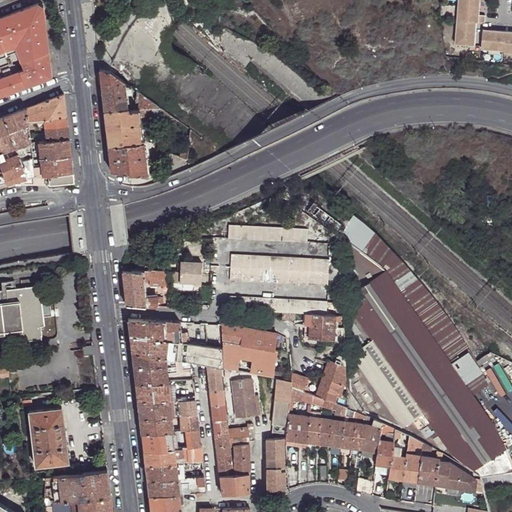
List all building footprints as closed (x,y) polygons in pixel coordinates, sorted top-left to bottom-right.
[(454,0),(450,43),(470,45),(472,23),(480,23),(481,16),(475,15),(476,0),(454,0)] [(0,18),(0,50),(3,50),(13,46),(15,50),(22,69),(0,77),(0,96),(42,80),(51,77),(44,7),(39,4),(0,18)] [(511,27),(510,27),(509,33),(478,30),(477,46),(477,49),(499,51),(499,53),(511,54),(511,27)] [(13,46),(3,50),(5,54),(15,50),(13,46)] [(127,108),(126,92),(125,81),(109,69),(108,70),(101,69),(100,68),(99,68),(104,110),(127,108)] [(160,107),(161,107),(140,92),(138,104),(139,110),(152,108),(160,107)] [(57,96),(25,108),(27,121),(34,120),(43,119),(66,116),(63,94),(57,96)] [(155,120),(161,120),(160,107),(152,108),(153,121),(155,120)] [(170,118),(176,118),(170,113),(161,107),(160,107),(161,120),(170,118)] [(27,121),(25,108),(3,117),(14,146),(21,144),(30,141),(29,130),(27,121)] [(153,121),(152,108),(139,110),(139,116),(140,116),(141,122),(153,121)] [(138,122),(137,110),(128,111),(104,114),(106,127),(138,124),(138,122)] [(67,126),(66,116),(43,119),(44,127),(44,129),(67,126)] [(14,146),(3,117),(0,117),(0,159),(17,153),(14,146)] [(43,119),(34,120),(35,128),(44,127),(43,119)] [(141,142),(138,124),(106,127),(107,138),(108,145),(141,142)] [(68,139),(67,126),(44,129),(46,142),(68,139)] [(70,155),(68,139),(46,142),(38,143),(41,156),(41,159),(70,155)] [(141,142),(108,145),(111,170),(147,174),(146,166),(143,142),(141,142)] [(21,144),(14,146),(17,153),(19,157),(25,155),(21,144)] [(187,159),(188,145),(182,144),(179,156),(187,159)] [(20,161),(19,157),(17,153),(0,159),(0,166),(2,173),(6,184),(26,178),(20,161)] [(72,172),(70,155),(41,159),(42,165),(33,166),(34,175),(44,174),(72,172)] [(33,166),(32,157),(20,161),(26,178),(32,176),(34,175),(33,166)] [(73,182),(72,172),(44,174),(34,175),(32,176),(32,181),(41,180),(41,179),(43,179),(44,182),(49,182),(49,184),(73,182)] [(491,390),(475,362),(455,327),(440,307),(418,279),(399,257),(373,229),(373,228),(355,213),(345,227),(346,228),(341,237),(361,251),(386,271),(401,293),(432,337),(445,356),(475,399),(491,390)] [(308,229),(226,225),(226,237),(308,242),(308,229)] [(494,427),(475,399),(445,356),(432,337),(401,293),(386,271),(361,251),(341,237),(340,237),(339,243),(341,279),(341,290),(341,292),(342,314),(345,357),(346,366),(347,387),(347,391),(348,407),(357,411),(367,415),(375,419),(382,422),(396,428),(410,434),(411,435),(424,441),(431,445),(437,448),(440,450),(443,452),(450,456),(480,474),(480,475),(499,471),(511,469),(509,460),(503,443),(494,427)] [(231,267),(326,271),(327,259),(231,254),(231,267)] [(194,283),(201,284),(202,263),(181,261),(180,271),(180,283),(194,283)] [(325,284),(326,271),(231,267),(230,280),(325,284)] [(145,305),(144,297),(141,270),(122,270),(124,285),(124,291),(126,304),(145,305)] [(153,270),(144,270),(144,279),(157,279),(156,271),(153,270)] [(180,271),(166,271),(167,278),(167,282),(180,283),(180,271)] [(0,299),(1,304),(0,304),(0,332),(5,332),(6,340),(15,339),(41,336),(43,336),(36,286),(0,289),(0,299)] [(159,306),(157,297),(157,296),(144,297),(145,305),(159,306)] [(304,313),(324,314),(325,300),(229,296),(229,310),(282,312),(293,312),(304,313)] [(282,320),(288,320),(292,320),(293,312),(282,312),(282,320)] [(332,339),(333,314),(324,314),(304,313),(304,328),(308,328),(308,337),(308,341),(316,341),(316,338),(332,339)] [(128,318),(130,335),(164,338),(162,320),(128,318)] [(164,338),(181,340),(182,340),(182,338),(181,329),(180,321),(162,320),(164,338)] [(259,330),(222,324),(222,345),(223,361),(273,372),(276,348),(274,348),(276,333),(266,331),(266,330),(259,329),(259,330)] [(189,329),(181,329),(182,338),(189,337),(189,329)] [(165,357),(180,359),(181,340),(164,338),(130,335),(132,351),(165,357)] [(190,362),(206,364),(206,363),(220,366),(223,366),(223,361),(222,345),(206,342),(206,343),(182,340),(181,340),(180,359),(190,361),(190,362)] [(84,354),(93,353),(92,344),(83,345),(84,354)] [(167,379),(166,368),(165,357),(132,351),(136,382),(167,379)] [(333,362),(346,366),(345,357),(335,354),(333,362)] [(181,367),(180,359),(165,357),(166,368),(179,367),(181,367)] [(191,370),(190,362),(190,361),(180,359),(181,367),(183,367),(184,370),(191,370)] [(344,386),(347,387),(346,366),(333,362),(327,360),(321,377),(341,385),(344,386)] [(273,372),(223,361),(223,366),(224,366),(230,368),(234,369),(247,371),(272,376),(273,372)] [(221,376),(220,366),(206,363),(206,364),(213,420),(220,474),(222,494),(249,492),(250,473),(249,443),(249,440),(253,440),(253,438),(253,427),(253,423),(247,423),(247,426),(227,427),(224,405),(222,386),(221,376)] [(289,386),(302,391),(306,378),(291,373),(289,380),(289,386)] [(284,436),(286,436),(286,439),(307,441),(309,417),(291,414),(288,414),(289,400),(289,386),(289,380),(277,377),(271,437),(284,436)] [(333,402),(334,403),(341,385),(321,377),(314,395),(333,402)] [(232,380),(236,417),(257,414),(254,394),(252,378),(232,380)] [(136,382),(137,400),(170,397),(167,379),(136,382)] [(289,400),(292,400),(310,403),(310,394),(302,391),(289,386),(289,400)] [(309,413),(309,417),(313,417),(315,404),(333,409),(333,402),(314,395),(310,394),(310,403),(310,405),(309,413)] [(180,414),(196,413),(195,398),(182,399),(182,396),(174,397),(170,397),(137,400),(140,417),(171,415),(177,414),(180,414)] [(335,415),(345,416),(346,407),(334,403),(333,402),(333,409),(332,410),(335,411),(335,413),(335,415)] [(68,461),(62,407),(29,411),(35,464),(68,461)] [(356,417),(357,411),(348,407),(348,408),(346,407),(345,416),(356,417)] [(366,419),(367,415),(357,411),(356,417),(366,419)] [(181,424),(198,422),(196,413),(180,414),(181,421),(181,424)] [(140,417),(141,432),(173,430),(171,415),(140,417)] [(307,441),(329,444),(332,419),(313,417),(309,417),(307,441)] [(329,444),(341,446),(344,421),(332,419),(329,444)] [(380,432),(382,422),(375,419),(374,426),(366,424),(363,449),(378,451),(379,439),(380,432)] [(352,447),(356,422),(344,421),(341,446),(352,447)] [(363,449),(366,424),(356,422),(352,447),(363,449)] [(395,433),(396,428),(382,422),(380,432),(383,432),(383,431),(388,432),(395,433)] [(183,447),(200,446),(198,428),(182,429),(183,447)] [(409,440),(410,434),(396,428),(395,433),(394,442),(408,444),(409,440)] [(141,432),(143,450),(174,447),(173,433),(173,430),(141,432)] [(387,440),(388,432),(383,431),(383,432),(380,432),(379,439),(387,440)] [(174,447),(182,447),(181,432),(173,433),(174,447)] [(394,442),(395,433),(388,432),(387,440),(394,442)] [(423,447),(424,441),(411,435),(410,434),(409,440),(423,447)] [(266,437),(267,491),(286,490),(285,470),(282,470),(281,468),(284,467),(284,436),(271,437),(266,437)] [(393,447),(394,442),(387,440),(379,439),(378,451),(377,458),(376,464),(391,466),(393,447)] [(431,450),(431,445),(424,441),(423,447),(423,449),(431,450)] [(182,447),(184,461),(198,460),(202,460),(200,446),(183,447),(182,447)] [(143,450),(145,464),(176,462),(174,447),(143,450)] [(176,462),(184,461),(182,447),(174,447),(176,462)] [(390,471),(389,477),(403,479),(407,457),(407,455),(404,454),(404,457),(400,456),(401,448),(393,447),(391,466),(390,471)] [(378,451),(363,449),(362,455),(377,458),(378,451)] [(417,481),(421,456),(409,454),(407,454),(407,455),(407,457),(403,479),(417,481)] [(435,484),(439,460),(439,458),(421,456),(417,481),(435,484)] [(446,485),(449,461),(439,460),(435,484),(446,485)] [(177,477),(186,476),(184,461),(176,462),(177,477)] [(475,478),(449,461),(446,485),(473,488),(475,478)] [(146,479),(177,477),(176,462),(145,464),(146,479)] [(338,468),(337,478),(346,479),(347,469),(338,468)] [(46,475),(45,493),(45,496),(56,495),(56,501),(70,500),(110,496),(107,469),(46,475)] [(200,491),(205,490),(204,475),(186,476),(177,477),(178,482),(189,482),(190,491),(197,491),(200,491)] [(293,488),(297,486),(296,476),(288,477),(288,490),(293,488)] [(178,482),(177,477),(146,479),(148,495),(179,492),(178,482)] [(357,490),(372,494),(374,480),(359,477),(357,490)] [(150,511),(181,511),(179,492),(148,495),(150,510),(150,511)] [(111,511),(110,496),(70,500),(71,511),(77,511),(79,511),(111,511)] [(71,511),(70,500),(56,501),(53,501),(54,506),(54,511),(71,511)]
